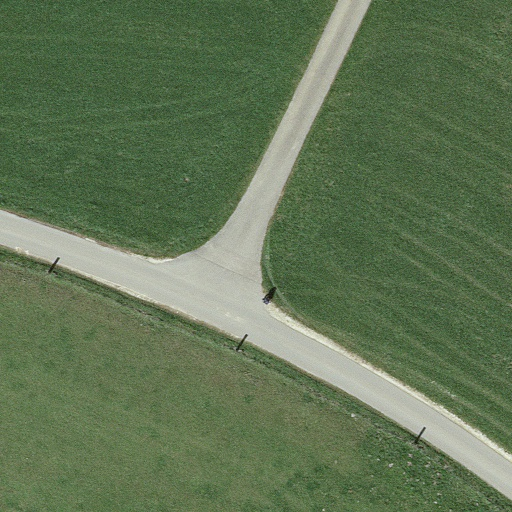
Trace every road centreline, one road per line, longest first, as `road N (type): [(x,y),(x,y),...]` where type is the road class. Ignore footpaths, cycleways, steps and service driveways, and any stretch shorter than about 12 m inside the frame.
road 1 (unclassified): [(511,479),(431,422),(216,308),(0,233)]
road 2 (track): [(353,0),(216,308)]
